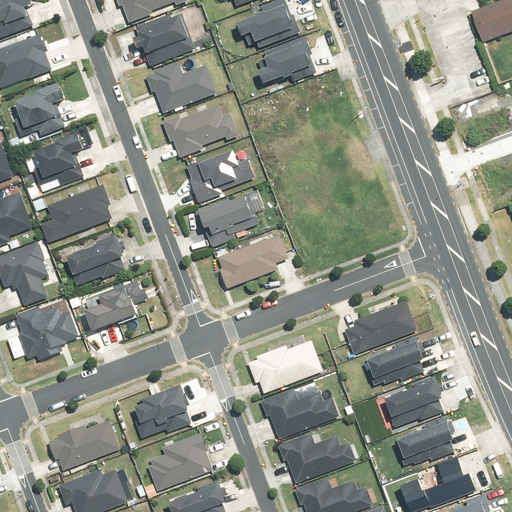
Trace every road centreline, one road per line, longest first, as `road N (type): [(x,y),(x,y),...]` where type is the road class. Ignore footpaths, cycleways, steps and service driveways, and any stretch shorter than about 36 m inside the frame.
road 1 (residential): [(80,0),(202,332)]
road 2 (residential): [(202,332),(452,248)]
road 3 (residential): [(0,408),(202,332)]
road 4 (residential): [(202,332),(272,511)]
road 5 (secondary): [(424,174),(360,0)]
road 6 (secondary): [(511,394),(452,248)]
